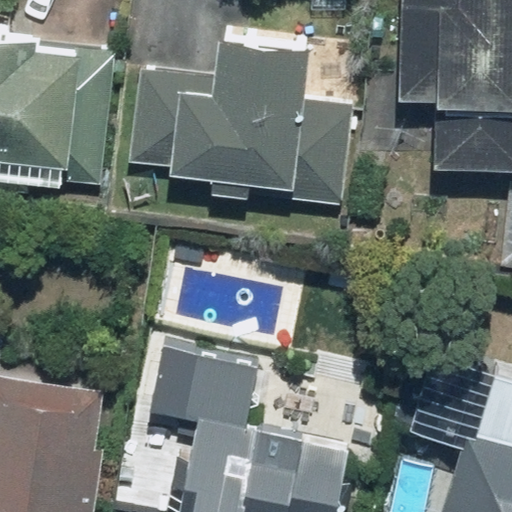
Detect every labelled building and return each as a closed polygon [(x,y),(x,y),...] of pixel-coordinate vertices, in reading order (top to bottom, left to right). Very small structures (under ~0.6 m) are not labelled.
[(511,0),(400,0),(397,89),(431,90),(428,155),(511,158),(511,0)] [(116,42),(0,27),(0,183),(30,188),(33,171),(98,180),(116,42)] [(210,69),(141,61),(130,158),(211,167),(209,184),(342,199),(354,95),(304,90),(310,39),(215,28),(210,69)] [(511,183),(510,183),(501,257),(511,258),(511,183)] [(258,358),(193,346),(190,358),(184,357),(177,400),(183,401),(181,410),(192,412),(185,454),(176,453),(171,480),(180,482),(174,511),(333,511),(346,445),(298,436),(300,427),(247,417),(258,358)] [(511,511),(511,373),(487,365),(438,511),(511,511)] [(92,511),(112,388),(0,370),(0,511),(92,511)]
